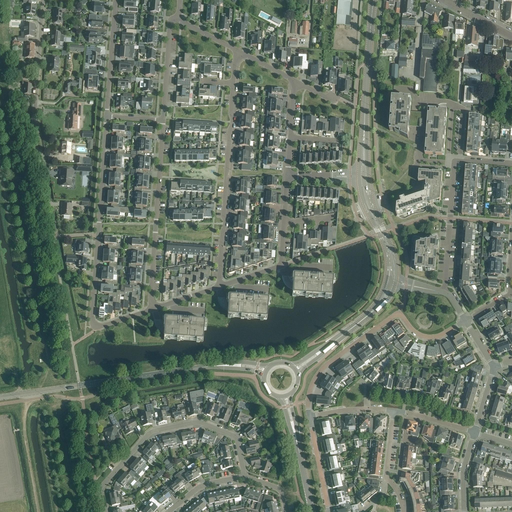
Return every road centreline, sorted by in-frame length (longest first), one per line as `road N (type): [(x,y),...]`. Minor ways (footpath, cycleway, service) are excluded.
road 1 (residential): [(51,236),(33,104),(41,0)]
road 2 (residential): [(101,511),(98,490),(153,430),(195,421),(232,435),(243,477)]
road 3 (residential): [(465,320),(428,337),(392,316),(321,369),(309,391),(309,416)]
road 4 (residential): [(219,286),(233,82)]
road 5 (tertiary): [(0,396),(201,367)]
road 6 (residential): [(92,318),(106,116)]
road 7 (residential): [(163,120),(150,309)]
road 8 (secondary): [(362,176),(372,0)]
road 9 (residential): [(455,161),(444,292)]
